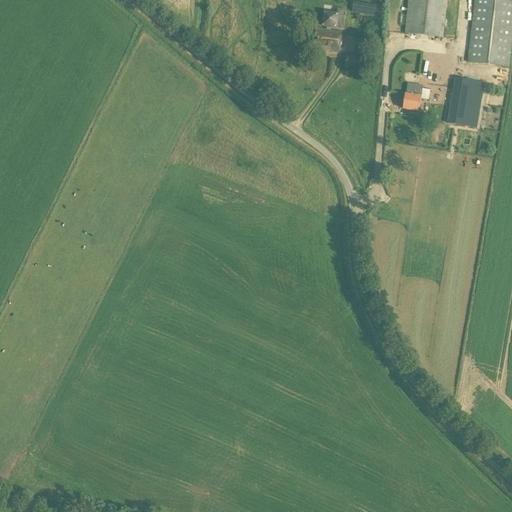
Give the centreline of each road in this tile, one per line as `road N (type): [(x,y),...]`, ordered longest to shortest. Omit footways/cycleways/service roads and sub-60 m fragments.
road 1 (unclassified): [(511,484),(463,446),(398,372),(371,319),(355,265),(351,208),(326,156),(132,0)]
road 2 (unknown): [(351,208),(383,163),(392,48),(446,42)]
